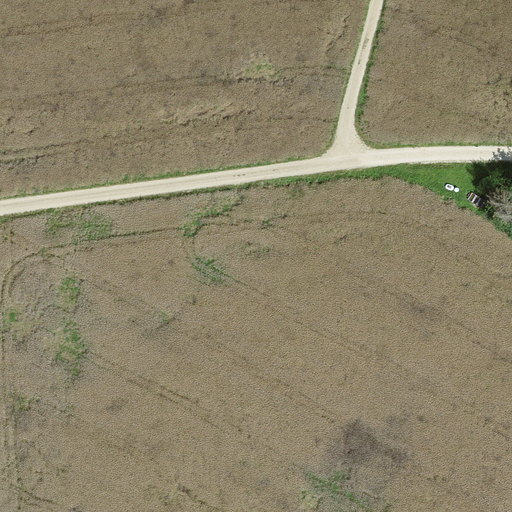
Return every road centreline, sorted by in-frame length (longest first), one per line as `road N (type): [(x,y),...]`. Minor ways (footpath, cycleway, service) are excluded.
road 1 (track): [(0,205),(443,150),(511,153)]
road 2 (track): [(336,161),(374,0)]
